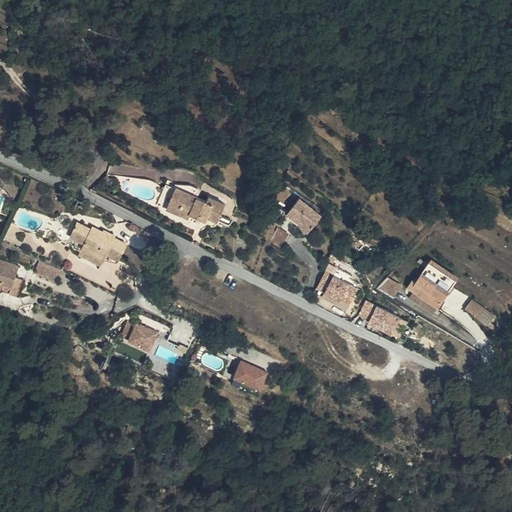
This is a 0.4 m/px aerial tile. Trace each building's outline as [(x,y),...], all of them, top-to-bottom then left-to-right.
[(176,187),(170,200),(190,209),(188,212),(199,217),(202,210),(218,218),(226,201),(200,190),(199,188),(197,184),(193,181),(190,180),(184,182),(179,184),(176,187)] [(158,204),(166,208),(175,187),(167,184),(158,204)] [(185,216),(190,209),(170,200),(167,207),(185,216)] [(314,220),(303,208),(288,223),(299,236),(297,239),(304,248),(320,233),(311,224),(314,220)] [(96,249),(119,260),(127,242),(117,236),(119,233),(107,227),(106,230),(97,225),(94,228),(79,219),(70,235),(84,243),(86,240),(97,246),(96,249)] [(323,230),(314,220),(311,224),(320,233),(323,230)] [(284,246),(274,239),(265,252),(275,259),(284,246)] [(84,243),(96,249),(97,246),(86,240),(84,243)] [(93,253),(96,249),(84,243),(82,248),(93,253)] [(118,262),(119,260),(96,249),(93,253),(98,256),(104,258),(118,262)] [(19,266),(0,258),(0,293),(1,294),(3,289),(17,294),(23,279),(15,276),(19,266)] [(62,269),(41,260),(36,271),(57,280),(62,269)] [(394,272),(379,291),(394,300),(406,281),(394,272)] [(351,306),(359,289),(326,274),(319,288),(328,291),(326,295),(351,306)] [(427,299),(436,286),(424,278),(421,283),(417,280),(411,289),(419,294),(427,299)] [(436,286),(427,299),(441,308),(442,309),(451,297),(436,286)] [(427,299),(419,294),(415,299),(438,314),(441,308),(427,299)] [(351,306),(326,295),(324,299),(349,311),(351,306)] [(402,319),(367,301),(360,316),(372,321),(370,323),(394,335),(402,319)] [(409,322),(402,319),(394,335),(401,338),(409,322)] [(138,321),(131,338),(152,347),(159,330),(138,321)] [(269,370),(243,359),(233,381),(259,393),(269,370)]
